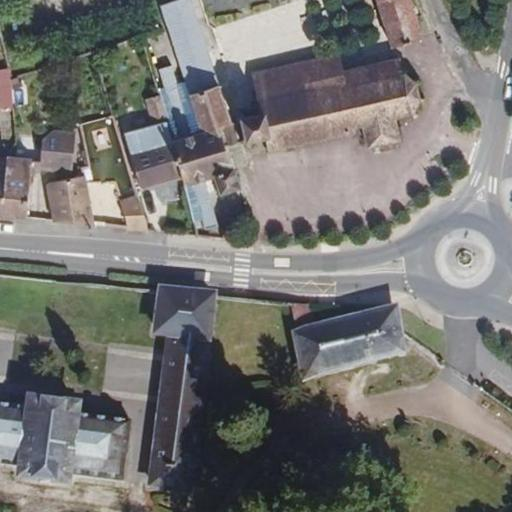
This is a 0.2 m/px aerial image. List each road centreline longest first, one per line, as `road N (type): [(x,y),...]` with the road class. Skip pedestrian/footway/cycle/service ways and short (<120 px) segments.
road 1 (primary): [(0,250),(241,281),(427,283)]
road 2 (primary): [(421,239),(352,260),(296,263),(0,249)]
road 3 (residential): [(433,0),(498,113)]
